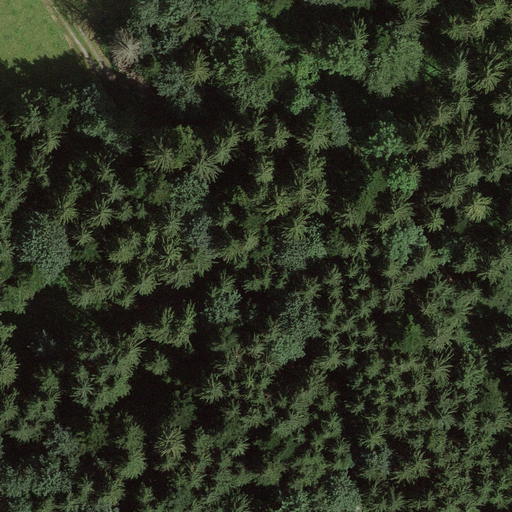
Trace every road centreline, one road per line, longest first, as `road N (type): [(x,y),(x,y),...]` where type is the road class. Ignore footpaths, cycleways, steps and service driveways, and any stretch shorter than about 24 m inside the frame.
road 1 (track): [(52,0),(191,218),(314,355),(340,396),(357,448),(353,511)]
road 2 (track): [(210,0),(370,147),(439,243),(485,336),(511,415)]
